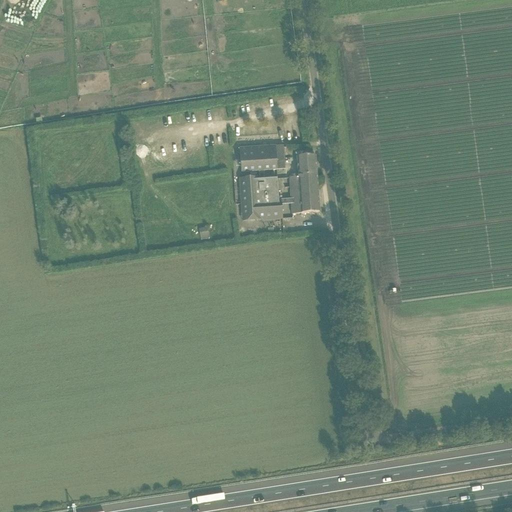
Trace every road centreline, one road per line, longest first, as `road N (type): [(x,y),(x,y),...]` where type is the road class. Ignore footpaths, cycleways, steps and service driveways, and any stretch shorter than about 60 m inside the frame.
road 1 (unclassified): [(511,418),(367,441),(303,0)]
road 2 (motorway): [(511,456),(159,511)]
road 3 (motorway): [(356,511),(511,487)]
